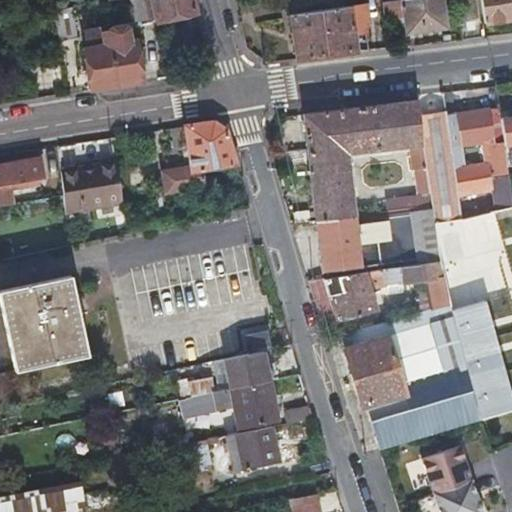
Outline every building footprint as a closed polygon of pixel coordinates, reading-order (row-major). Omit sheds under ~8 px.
[(153,21),(147,0),(129,0),(127,0),(130,13),(132,25),(141,24),(142,26),(154,24),(153,21)] [(147,0),(153,21),(166,18),(170,24),(176,23),(179,16),(194,13),(190,0),(147,0)] [(382,17),(391,16),(401,14),(404,31),(442,25),(438,0),(411,0),(380,5),(382,17)] [(477,0),(482,24),(496,21),(511,19),(508,0),(477,0)] [(289,21),(294,60),(354,50),(352,35),(366,32),(364,23),(369,22),(367,6),(289,21)] [(104,28),(105,31),(113,88),(136,84),(134,67),(138,65),(136,54),(131,52),(128,39),(126,39),(123,25),(117,23),(107,24),(104,28)] [(113,88),(105,31),(96,33),(97,45),(84,47),(87,63),(83,66),(84,76),(90,77),(92,92),(113,88)] [(457,107),(455,92),(440,94),(443,109),(457,107)] [(418,118),(415,101),(381,106),(302,116),(317,220),(355,216),(346,155),(413,146),(422,145),(418,118)] [(444,116),(418,118),(422,145),(430,207),(432,220),(432,223),(459,217),(444,116)] [(505,166),(511,164),(511,118),(498,120),(505,166)] [(495,119),(485,120),(490,150),(500,149),(495,119)] [(463,153),(476,152),(490,150),(485,120),(458,123),(463,153)] [(181,126),(184,145),(187,164),(156,170),(160,191),(202,184),(199,171),(236,164),(226,129),(208,122),(181,126)] [(422,145),(413,146),(414,158),(416,172),(418,190),(420,208),(430,207),(422,145)] [(0,164),(0,204),(10,203),(6,184),(8,184),(9,191),(15,189),(14,183),(39,178),(36,158),(0,164)] [(408,173),(416,172),(414,158),(406,159),(408,173)] [(113,160),(86,166),(60,172),(66,211),(122,199),(113,160)] [(488,179),(492,210),(510,206),(511,206),(507,177),(488,179)] [(410,191),(412,209),(420,208),(418,190),(410,191)] [(372,203),(373,214),(398,211),(396,197),(372,201),(372,203)] [(362,205),(363,215),(373,214),(372,203),(362,205)] [(410,210),(411,223),(432,220),(430,207),(420,208),(412,209),(410,210)] [(363,215),(355,216),(317,220),(324,271),(416,260),(411,223),(410,210),(398,211),(373,214),(363,215)] [(467,230),(491,228),(491,216),(466,218),(467,230)] [(491,262),(496,281),(502,299),(511,296),(511,266),(509,257),(491,262)] [(429,312),(446,308),(439,282),(437,260),(327,279),(334,321),(370,315),(367,291),(423,281),(429,312)] [(0,309),(12,372),(48,365),(83,357),(69,278),(0,292),(0,309)] [(511,312),(511,296),(502,299),(506,314),(511,312)] [(371,318),(373,326),(422,314),(420,305),(371,318)] [(478,420),(446,308),(429,312),(422,314),(373,326),(337,336),(356,404),(361,403),(375,449),(478,420)] [(243,340),(246,356),(259,354),(267,352),(264,336),(243,340)] [(173,402),(265,384),(274,382),(271,367),(262,369),(259,354),(246,356),(210,363),(215,386),(199,389),(197,381),(176,385),(175,380),(168,382),(173,402)] [(272,417),(265,384),(173,402),(169,403),(171,411),(200,405),(201,410),(220,407),(225,427),(272,417)] [(319,416),(318,411),(316,406),(291,412),(293,421),(319,416)] [(235,433),(238,450),(242,468),(285,459),(278,424),(235,433)] [(218,464),(213,437),(172,445),(178,472),(218,464)] [(417,458),(436,511),(479,511),(457,446),(417,458)] [(20,479),(25,507),(71,498),(65,470),(20,479)] [(287,498),(289,506),(290,511),(305,511),(323,509),(319,491),(287,498)]
